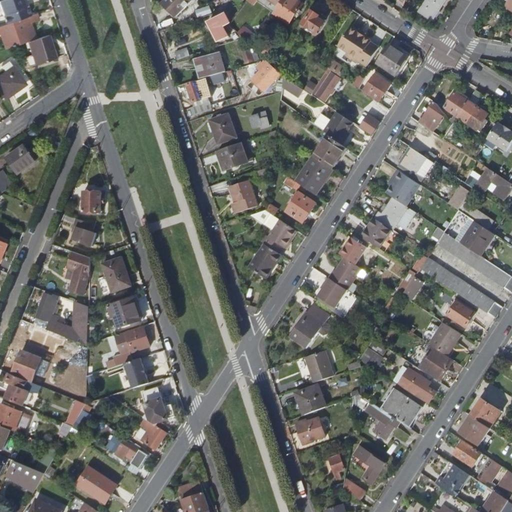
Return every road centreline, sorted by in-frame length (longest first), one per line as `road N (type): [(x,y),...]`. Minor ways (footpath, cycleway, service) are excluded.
road 1 (tertiary): [(136,0),(249,343)]
road 2 (unclassified): [(441,51),(249,343)]
road 3 (tertiary): [(197,422),(97,116)]
road 4 (unclassified): [(97,116),(79,137),(0,332)]
road 5 (unclassified): [(381,511),(511,314)]
road 6 (tertiary): [(249,343),(305,511)]
